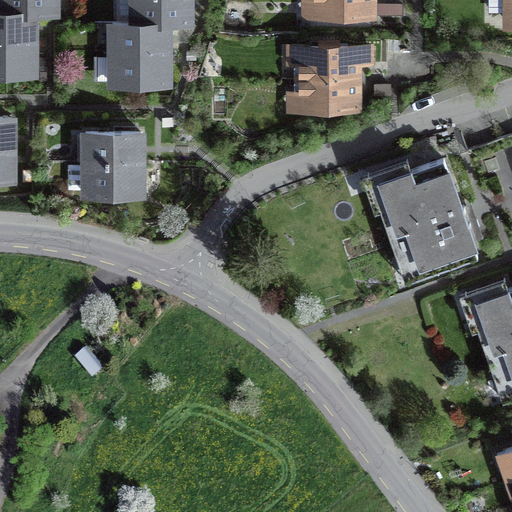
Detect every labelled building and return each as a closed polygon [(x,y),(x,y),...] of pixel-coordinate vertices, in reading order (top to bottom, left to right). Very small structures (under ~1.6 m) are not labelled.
[(0,0),(0,11),(33,12),(55,12),(55,0),(0,0)] [(132,0),(133,22),(167,22),(189,22),(188,0),(132,0)] [(371,14),(370,0),(315,0),(316,13),(335,13),(335,18),(353,18),(353,13),(371,14)] [(511,0),(491,0),(492,0),(492,11),(508,11),(508,23),(511,23),(511,0)] [(0,38),(33,39),(33,12),(0,11),(0,38)] [(112,49),(167,49),(167,22),(133,22),(112,22),(112,49)] [(33,39),(0,38),(0,71),(33,72),(33,39)] [(301,47),(301,76),(356,76),(356,60),(371,60),(371,47),(338,46),(338,44),(334,40),(323,40),(320,44),(320,47),(301,47)] [(167,49),(112,49),(112,82),(167,82),(167,49)] [(356,106),(356,76),(301,76),(301,106),(320,106),(320,111),(337,111),(337,106),(356,106)] [(0,149),(11,149),(11,117),(0,116),(0,149)] [(85,159),(141,159),(141,131),(85,131),(85,159)] [(11,149),(0,149),(0,178),(11,178),(11,149)] [(383,178),(381,178),(403,239),(392,243),(395,252),(407,248),(417,277),(478,255),(467,222),(470,221),(464,204),(460,205),(443,157),(411,168),(407,158),(379,168),(383,178)] [(141,159),(85,159),(85,192),(140,191),(141,159)] [(511,286),(479,298),(500,358),(490,362),(503,399),(511,395),(511,286)]
